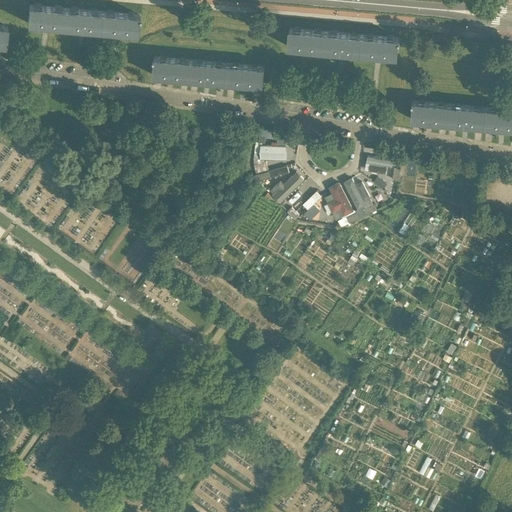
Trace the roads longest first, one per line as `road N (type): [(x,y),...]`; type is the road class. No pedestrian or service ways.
road 1 (residential): [(0,72),(511,157)]
road 2 (secondary): [(450,11),(319,0)]
